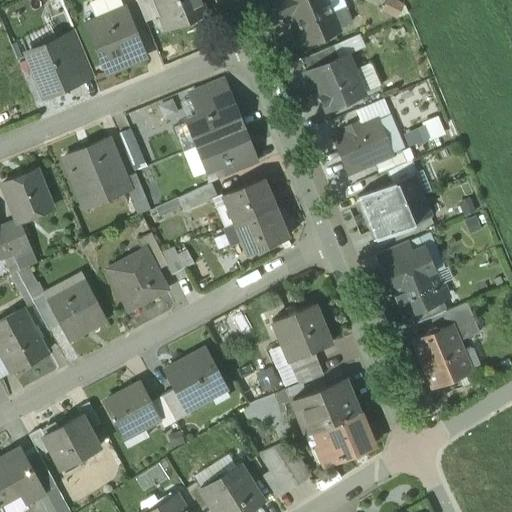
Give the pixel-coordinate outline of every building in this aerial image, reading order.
[(158,0),(168,23),(184,17),(186,22),(206,14),(200,0),(158,0)] [(305,0),(275,0),(275,1),(280,14),(307,2),(305,0)] [(305,0),(307,2),(280,14),(281,15),(292,11),(305,42),(338,28),(337,26),(330,11),(343,5),(340,0),(305,0)] [(393,0),(387,0),(382,10),(397,17),(403,5),(393,0)] [(144,56),(123,5),(84,21),(106,72),(144,56)] [(343,5),(330,11),(337,26),(350,21),(343,5)] [(76,33),(57,40),(63,55),(68,53),(79,79),(93,73),(76,33)] [(57,40),(26,53),(43,94),(64,85),(62,82),(76,76),(77,80),(79,79),(68,53),(63,55),(57,40)] [(333,43),(299,57),(305,70),(338,56),(333,43)] [(305,70),(303,71),(309,85),(316,87),(324,108),(363,92),(347,53),(338,56),(305,70)] [(62,82),(64,85),(77,80),(76,76),(62,82)] [(220,80),(192,91),(198,108),(201,114),(229,102),(220,80)] [(201,114),(186,120),(196,144),(241,126),(231,101),(229,102),(201,114)] [(371,101),(354,108),(359,121),(377,113),(371,101)] [(201,114),(198,108),(183,114),(186,120),(201,114)] [(429,136),(443,130),(436,114),(422,120),(429,136)] [(373,119),(334,136),(348,169),(372,159),(389,152),(383,137),(381,138),(373,119)] [(181,150),(196,144),(186,120),(171,126),(181,150)] [(241,126),(196,144),(206,169),(221,163),(249,151),(251,151),(241,126)] [(144,165),(129,128),(118,132),(134,169),(144,165)] [(107,138),(63,157),(83,205),(125,187),(128,186),(124,177),(107,138)] [(389,152),(372,159),(377,172),(385,169),(405,161),(399,148),(389,152)] [(249,151),(221,163),(225,174),(254,162),(249,151)] [(405,161),(385,169),(389,180),(412,171),(412,172),(415,170),(411,159),(405,161)] [(51,208),(35,169),(3,182),(16,214),(30,208),(33,215),(51,208)] [(389,180),(356,194),(363,210),(361,211),(364,217),(421,193),(412,172),(412,171),(389,180)] [(135,173),(124,177),(128,186),(125,187),(132,202),(144,196),(135,173)] [(262,176),(220,193),(233,221),(273,204),(262,176)] [(209,180),(177,195),(183,209),(216,195),(209,180)] [(421,193),(364,217),(366,223),(368,222),(374,239),(430,215),(421,193)] [(273,204),(233,221),(246,253),(286,236),(273,204)] [(17,218),(1,225),(13,254),(30,246),(19,221),(19,222),(17,218)] [(0,259),(13,254),(1,225),(0,224),(0,259)] [(407,238),(377,250),(382,261),(412,249),(407,238)] [(161,251),(156,242),(145,247),(156,269),(167,263),(161,251)] [(382,261),(381,262),(392,288),(432,271),(422,245),(412,249),(382,261)] [(184,266),(173,246),(161,251),(167,263),(173,273),(184,266)] [(145,247),(106,268),(128,309),(166,288),(156,269),(145,247)] [(432,271),(392,288),(403,313),(407,312),(440,298),(443,297),(432,271)] [(107,320),(85,279),(47,298),(46,299),(58,322),(67,340),(107,320)] [(47,298),(44,291),(32,298),(47,327),(58,322),(46,299),(47,298)] [(440,298),(407,312),(412,322),(440,311),(445,309),(440,298)] [(445,309),(440,311),(446,326),(450,324),(456,339),(478,330),(466,300),(445,309)] [(312,302),(271,319),(278,336),(281,344),(286,342),(292,358),(329,343),(312,302)] [(47,352),(23,308),(0,320),(0,340),(15,369),(47,352)] [(456,339),(450,324),(446,326),(440,328),(435,326),(428,329),(426,334),(413,339),(431,384),(439,381),(439,383),(441,382),(443,383),(445,382),(450,384),(455,382),(457,377),(456,374),(468,368),(456,339)] [(281,344),(278,336),(263,342),(273,367),(288,360),(281,344)] [(0,340),(0,376),(15,369),(0,340)] [(204,347),(164,369),(175,388),(184,406),(185,405),(224,384),(204,347)] [(317,360),(293,370),(298,383),(322,373),(317,360)] [(255,370),(263,389),(277,384),(270,364),(255,370)] [(344,379),(291,400),(292,401),(297,399),(304,415),(307,414),(312,429),(357,411),(344,379)] [(151,401),(141,382),(102,403),(121,438),(158,418),(159,417),(151,401)] [(184,406),(175,388),(162,395),(175,420),(189,413),(185,405),(184,406)] [(162,395),(151,401),(159,417),(158,418),(163,427),(175,420),(162,395)] [(100,423),(88,402),(77,409),(80,415),(81,414),(89,429),(100,423)] [(312,429),(311,430),(324,464),(372,444),(372,443),(371,443),(358,412),(359,412),(358,410),(357,411),(312,429)] [(43,434),(42,434),(50,449),(60,467),(99,446),(89,429),(81,414),(80,415),(43,434)] [(40,427),(28,434),(34,445),(39,453),(40,455),(50,449),(42,434),(43,434),(40,427)] [(286,440),(260,451),(271,469),(284,489),(284,490),(308,475),(286,440)] [(34,445),(21,452),(25,460),(39,453),(34,445)] [(4,456),(0,457),(0,497),(18,487),(25,500),(42,491),(25,460),(21,452),(6,460),(4,456)] [(40,455),(39,453),(25,460),(42,491),(55,483),(40,455)] [(166,459),(156,465),(163,477),(174,470),(166,459)] [(244,511),(263,501),(238,461),(200,485),(199,486),(210,504),(215,511),(244,511)] [(284,489),(271,469),(261,476),(273,495),(284,489)] [(200,485),(196,480),(185,487),(200,511),(210,504),(199,486),(200,485)] [(150,511),(186,511),(177,496),(150,511)]
